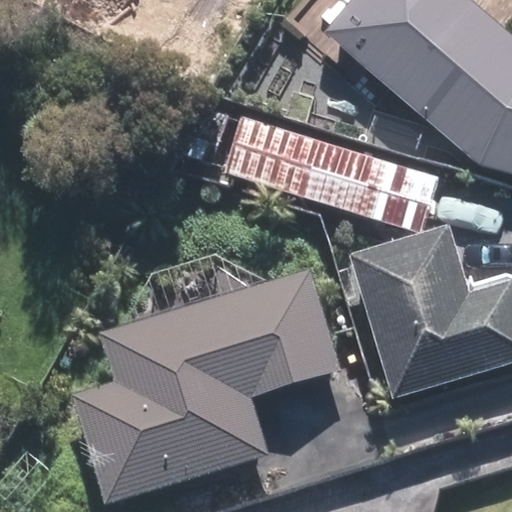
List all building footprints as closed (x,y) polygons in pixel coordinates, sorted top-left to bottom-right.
[(208,0),(113,0),(102,20),(175,60),(208,0)] [(511,38),(466,0),(358,0),(329,34),(481,165),(511,173),(511,38)] [(446,181),(243,122),(228,174),(431,233),(446,181)] [(449,233),(359,260),(401,397),(511,362),(511,293),(472,306),(449,233)] [(308,278),(106,339),(121,389),(83,401),(113,501),(268,455),(252,402),(338,376),(308,278)]
